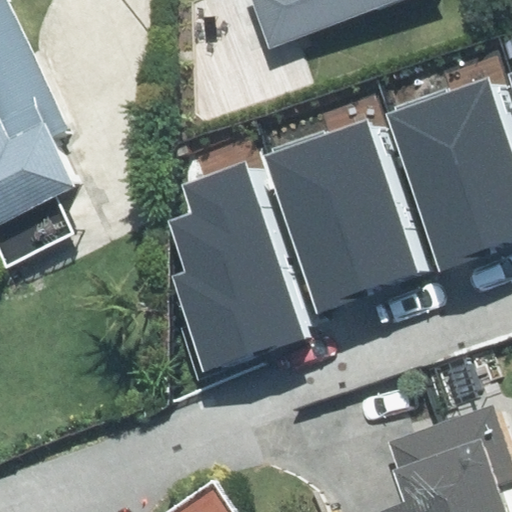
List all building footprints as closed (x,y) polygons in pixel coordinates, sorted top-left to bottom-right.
[(0,0),(0,221),(79,184),(57,138),(68,133),(3,0),(0,0)] [(267,0),(283,43),(404,0),(267,0)] [(383,111),(439,270),(511,244),(511,138),(489,74),(383,111)] [(262,152),(318,311),(425,274),(369,115),(262,152)] [(207,374),(315,338),(254,156),(179,182),(190,213),(168,221),(185,271),(173,275),(207,374)] [(442,366),(459,416),(402,435),(423,495),(373,511),(511,511),(511,399),(511,398),(497,403),(480,353),(442,366)] [(258,511),(230,471),(170,511),(258,511)]
